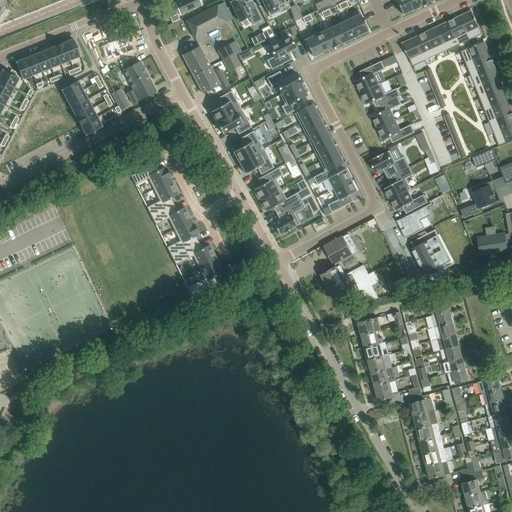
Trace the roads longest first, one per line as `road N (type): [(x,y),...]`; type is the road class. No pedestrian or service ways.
road 1 (residential): [(379,208),(312,71),(459,0)]
road 2 (residential): [(420,511),(277,262)]
road 3 (residential): [(209,141),(173,160),(229,272),(271,251)]
road 4 (residential): [(0,182),(183,93)]
road 5 (residential): [(144,2),(0,56)]
road 6 (residential): [(271,251),(209,141)]
